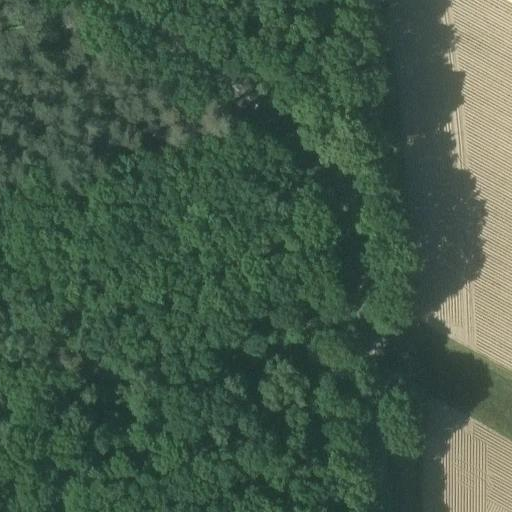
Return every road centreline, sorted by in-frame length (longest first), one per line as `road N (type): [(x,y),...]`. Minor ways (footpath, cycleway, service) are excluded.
road 1 (unclassified): [(319,216),(274,140),(93,0)]
road 2 (unclassified): [(377,511),(374,407),(345,273),(319,216)]
road 3 (unclassified): [(319,216),(344,167),(358,109),(360,0)]
